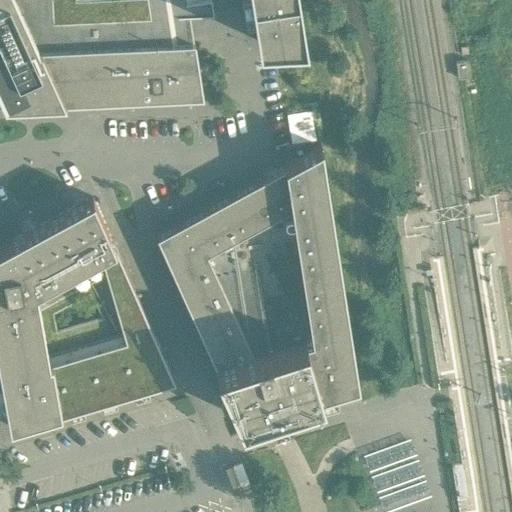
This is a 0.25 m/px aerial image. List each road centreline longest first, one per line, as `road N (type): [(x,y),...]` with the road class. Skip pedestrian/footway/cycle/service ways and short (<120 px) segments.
road 1 (residential): [(225,453),(97,167)]
road 2 (residential): [(97,167),(256,147),(232,0)]
road 3 (residential): [(195,462),(183,427),(0,480)]
road 4 (residential): [(299,430),(427,393)]
